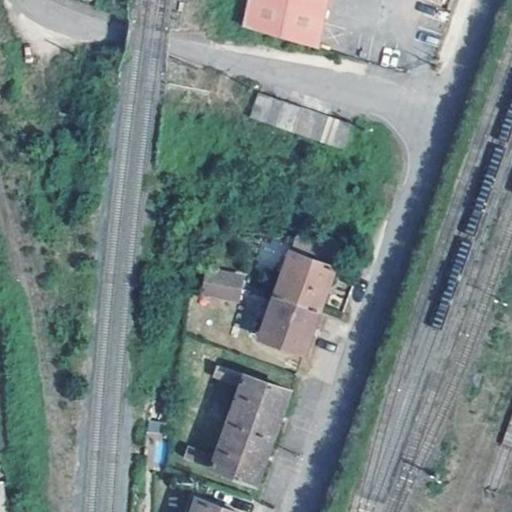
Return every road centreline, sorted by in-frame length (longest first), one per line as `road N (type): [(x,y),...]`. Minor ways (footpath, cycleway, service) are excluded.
road 1 (residential): [(438,116),(71,22),(30,0)]
road 2 (residential): [(300,511),(438,116)]
road 3 (residential): [(438,116),(482,0)]
